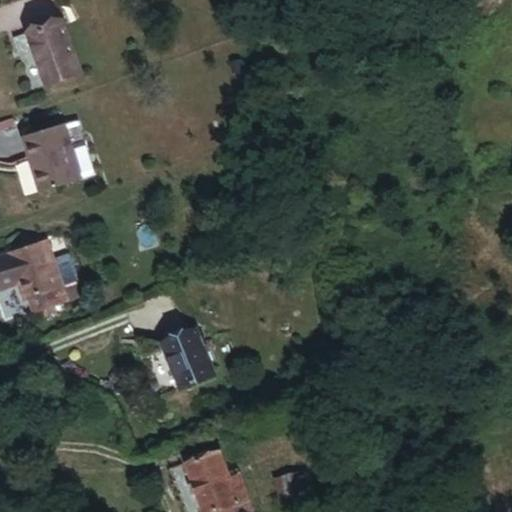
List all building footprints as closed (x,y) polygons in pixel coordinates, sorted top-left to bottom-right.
[(62,23),(25,36),(44,89),(80,76),(62,23)] [(65,131),(25,143),(42,199),(82,187),(65,131)] [(67,300),(45,240),(11,253),(11,254),(0,257),(0,287),(1,290),(21,283),(27,299),(36,296),(41,310),(67,300)] [(202,341),(167,356),(185,401),(221,387),(202,341)] [(224,463),(192,475),(205,511),(253,511),(243,484),(233,488),(224,463)] [(301,474),(276,477),(278,496),(304,492),(301,474)]
